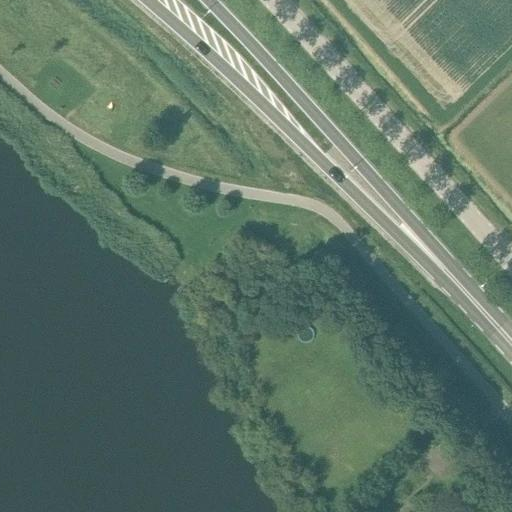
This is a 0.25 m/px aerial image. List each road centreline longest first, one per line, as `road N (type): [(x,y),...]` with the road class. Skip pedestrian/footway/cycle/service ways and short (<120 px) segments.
road 1 (primary): [(145,0),(511,351)]
road 2 (primary): [(511,336),(205,0)]
road 3 (unclassified): [(511,265),(272,0)]
